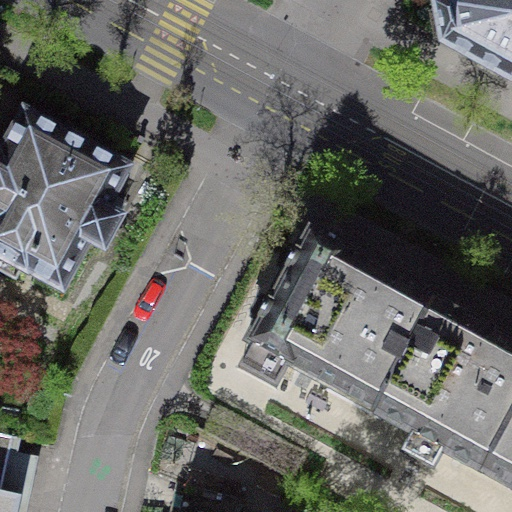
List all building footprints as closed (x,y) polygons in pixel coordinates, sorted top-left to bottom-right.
[(445,42),(511,78),(511,0),(443,0),(438,6),(445,42)] [(0,269),(15,277),(21,266),(61,288),(88,240),(103,248),(120,219),(112,214),(104,210),(126,169),(25,114),(3,155),(0,153),(0,269)] [(374,412),(434,300),(367,264),(353,257),(355,254),(309,229),(247,343),(374,412)] [(434,300),(374,412),(483,471),(511,418),(511,342),(489,330),(434,300)] [(511,418),(483,471),(511,486),(511,418)] [(232,511),(236,497),(184,486),(181,500),(178,511),(232,511)] [(0,511),(14,511),(17,499),(0,495),(0,511)]
